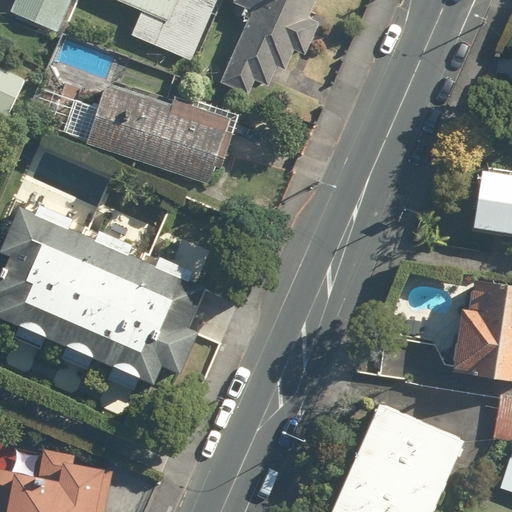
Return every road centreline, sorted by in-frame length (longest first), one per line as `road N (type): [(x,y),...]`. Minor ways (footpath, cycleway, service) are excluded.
road 1 (secondary): [(450,0),(225,511)]
road 2 (unknown): [(345,238),(511,263)]
